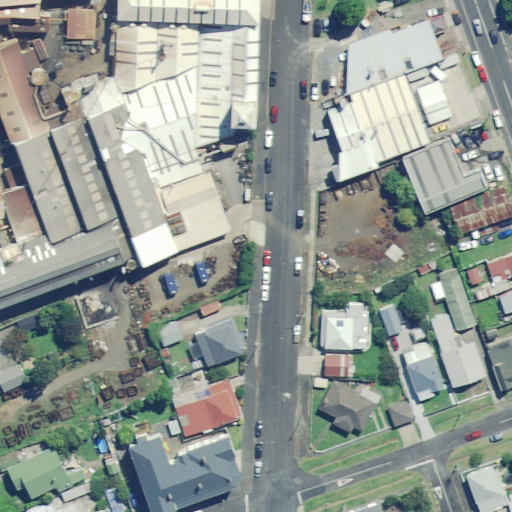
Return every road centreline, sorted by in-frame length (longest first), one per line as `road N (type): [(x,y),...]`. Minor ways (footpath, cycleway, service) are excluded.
road 1 (unclassified): [(292,0),(273,505)]
road 2 (residential): [(273,505),(428,450)]
